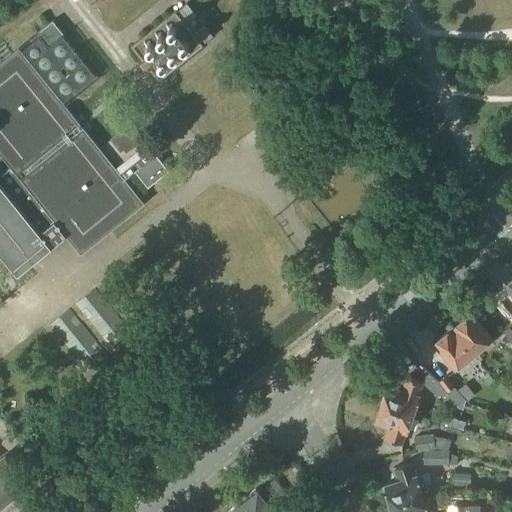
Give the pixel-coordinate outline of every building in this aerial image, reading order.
[(176,11),(132,46),(159,81),(203,46),(202,45),(213,36),(204,25),(193,33),(185,23),(196,15),(187,4),(176,12),(176,11)] [(98,78),(68,40),(64,35),(53,21),(37,33),(37,34),(19,48),(0,63),(0,154),(10,167),(0,175),(0,253),(17,275),(52,247),(66,236),(81,254),(144,203),(125,179),(134,171),(148,188),(169,171),(131,124),(100,148),(83,127),(80,130),(78,126),(80,124),(65,105),(98,78)] [(452,328),(474,354),(492,339),(471,313),(452,328)] [(510,341),(511,339),(511,323),(502,331),(510,341)] [(455,369),(474,354),(452,328),(433,343),(455,369)] [(438,382),(447,392),(454,386),(446,376),(438,382)] [(418,395),(423,383),(406,377),(402,389),(388,385),(382,403),(413,414),(419,396),(418,395)] [(98,418),(111,407),(101,394),(87,405),(98,418)] [(407,432),(413,414),(382,403),(375,422),(389,426),(385,439),(402,444),(406,432),(407,432)] [(443,415),(441,423),(463,430),(465,422),(443,415)] [(416,452),(435,449),(433,435),(414,437),(416,452)] [(423,464),(449,465),(449,451),(423,451),(423,464)] [(0,507),(28,484),(9,460),(6,457),(0,462),(0,507)] [(384,485),(391,504),(422,493),(415,474),(415,475),(410,462),(394,468),(398,480),(384,485)] [(453,473),(452,486),(469,487),(470,474),(453,473)] [(273,511),(262,497),(265,495),(261,490),(256,490),(251,493),(251,498),(237,509),(234,508),(229,511),(276,511),(275,510),(273,511)] [(427,511),(428,511),(422,493),(391,504),(393,511),(427,511)]
